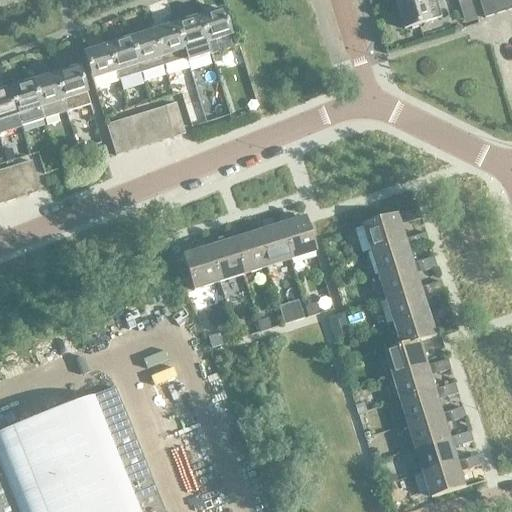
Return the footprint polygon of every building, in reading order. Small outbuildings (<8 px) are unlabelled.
[(429,21),(422,0),(414,0),(395,6),(402,29),(429,21)] [(471,8),(468,0),(456,0),(460,12),(471,8)] [(478,0),(484,18),(495,15),(490,0),(478,0)] [(490,0),(495,15),(506,11),(502,0),(490,0)] [(511,0),(502,0),(506,11),(511,9),(511,0)] [(198,17),(209,55),(233,47),(221,9),(198,17)] [(199,58),(209,55),(198,17),(175,24),(183,50),(195,47),(199,58)] [(152,31),(163,66),(186,59),(175,24),(152,31)] [(140,74),(163,66),(152,31),(129,39),(140,74)] [(118,81),(140,74),(129,39),(106,46),(115,72),(118,81)] [(91,80),(115,72),(106,46),(83,54),(91,80)] [(54,75),(66,113),(89,105),(77,67),(54,75)] [(43,120),(66,113),(54,75),(31,82),(43,120)] [(8,89),(15,116),(19,127),(43,120),(31,82),(8,89)] [(8,89),(0,91),(0,120),(15,116),(8,89)] [(163,108),(172,138),(184,134),(174,104),(163,108)] [(161,141),(172,138),(163,108),(151,112),(161,141)] [(150,145),(161,141),(151,112),(140,115),(150,145)] [(138,149),(150,145),(140,115),(129,119),(138,149)] [(127,152),(138,149),(129,119),(118,122),(127,152)] [(115,156),(127,152),(118,122),(106,126),(115,156)] [(30,162),(18,166),(28,196),(39,192),(30,162)] [(16,199),(28,196),(18,166),(7,169),(16,199)] [(0,186),(5,203),(16,199),(7,169),(0,171),(0,186)] [(421,219),(418,210),(408,213),(411,223),(421,219)] [(371,251),(406,240),(398,216),(364,227),(371,251)] [(279,226),(289,260),(315,252),(303,218),(279,226)] [(265,268),(289,260),(279,226),(254,234),(265,268)] [(241,275),(265,268),(254,234),(230,241),(241,275)] [(429,244),(425,234),(415,238),(418,248),(429,244)] [(413,264),(406,240),(371,251),(379,275),(413,264)] [(217,283),(241,275),(230,241),(206,249),(217,283)] [(192,290),(217,283),(206,249),(182,256),(192,290)] [(436,268),(433,259),(423,262),(426,272),(436,268)] [(421,288),(413,264),(379,275),(386,299),(421,288)] [(444,292),(441,282),(430,286),(433,295),(444,292)] [(394,323),(428,312),(421,288),(386,299),(394,323)] [(303,305),(306,316),(318,312),(314,302),(303,305)] [(451,316),(448,307),(438,310),(441,319),(451,316)] [(279,313),(283,323),(293,320),(290,309),(279,313)] [(420,343),(430,340),(436,338),(428,312),(394,323),(401,347),(402,348),(420,342),(420,343)] [(343,314),(327,319),(334,341),(350,336),(343,314)] [(255,320),(259,331),(269,328),(266,317),(255,320)] [(231,328),(234,339),(245,335),(242,325),(231,328)] [(207,336),(210,346),(221,343),(217,332),(207,336)] [(440,337),(436,338),(430,340),(433,352),(444,348),(440,337)] [(402,348),(401,347),(385,352),(393,378),(428,367),(420,343),(420,342),(402,348)] [(451,371),(448,361),(437,364),(440,374),(451,371)] [(400,403),(435,392),(428,367),(393,378),(400,403)] [(458,395),(455,385),(445,388),(448,398),(458,395)] [(0,511),(162,511),(114,388),(0,433),(0,511)] [(408,427),(443,416),(435,392),(400,403),(408,427)] [(465,419),(463,410),(453,413),(456,422),(465,419)] [(416,451),(450,440),(443,416),(408,427),(416,451)] [(473,441),(470,433),(460,436),(462,444),(473,441)] [(423,475),(458,464),(450,440),(416,451),(423,475)] [(481,467),(478,458),(468,460),(471,470),(481,467)] [(466,488),(458,464),(423,475),(431,499),(466,488)]
